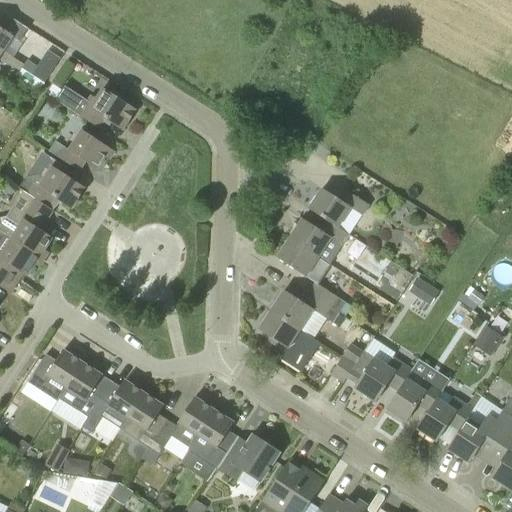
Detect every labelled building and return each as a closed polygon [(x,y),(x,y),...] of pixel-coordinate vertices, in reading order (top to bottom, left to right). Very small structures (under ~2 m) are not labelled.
[(0,54),(2,56),(0,57),(0,59),(10,66),(14,59),(4,52),(14,37),(0,27),(0,54)] [(20,73),(22,69),(25,65),(14,59),(10,66),(20,73)] [(92,96),(88,102),(65,86),(56,100),(99,128),(106,118),(123,130),(136,111),(103,90),(97,99),(92,96)] [(70,150),(66,148),(56,141),(49,152),(79,171),(86,161),(98,169),(110,150),(82,131),(70,150)] [(35,183),(26,178),(20,188),(48,207),(55,197),(72,208),(84,189),(70,179),(73,174),(75,175),(76,174),(51,158),(51,159),(45,160),(39,168),(41,174),(35,183)] [(328,221),(335,226),(348,207),(362,216),(369,205),(348,191),(341,201),(323,189),(317,197),(316,196),(311,205),(312,206),(309,210),(328,222),(328,221)] [(12,239),(40,257),(52,239),(40,231),(47,221),(19,203),(12,213),(11,212),(7,217),(1,219),(2,224),(0,227),(0,231),(12,239)] [(292,236),(290,239),(330,265),(350,235),(335,226),(328,221),(328,222),(321,231),(303,219),(298,227),(297,226),(291,235),(292,236)] [(12,239),(0,257),(0,286),(3,289),(16,269),(27,277),(40,257),(12,239)] [(281,250),(282,251),(277,259),(306,278),(317,284),(329,267),(330,265),(290,239),(288,242),(287,241),(281,250)] [(439,295),(417,281),(409,294),(430,308),(439,295)] [(315,285),(309,295),(339,314),(345,305),(315,285)] [(274,307),(272,311),(301,330),(314,310),(340,327),(345,318),(339,314),(309,295),(303,303),(285,291),(280,299),(279,298),(273,307),(274,307)] [(314,338),(301,330),(272,311),(270,314),(269,313),(263,322),(264,322),(259,330),(288,349),(290,346),(300,352),(306,351),(314,338)] [(488,332),(476,350),(491,360),(503,341),(488,332)] [(355,365),(364,352),(352,344),(343,357),(355,365)] [(57,361),(46,355),(28,383),(58,402),(60,400),(60,399),(83,363),(64,350),(57,361)] [(347,378),(357,384),(354,388),(377,403),(388,385),(399,391),(399,392),(407,380),(413,371),(393,358),(387,367),(374,358),(364,352),(355,365),(347,378)] [(347,378),(355,365),(343,357),(331,375),(344,383),(347,378)] [(91,394),(103,376),(83,363),(60,399),(60,400),(88,418),(100,400),(91,394)] [(419,405),(429,411),(430,412),(437,399),(443,391),(423,378),(418,387),(407,380),(399,392),(399,391),(387,410),(407,423),(419,405)] [(93,433),(99,425),(103,418),(121,430),(145,393),(125,381),(109,405),(100,400),(88,418),(83,426),(93,433)] [(145,393),(121,430),(150,448),(168,421),(159,415),(164,406),(145,393)] [(449,424),(460,431),(468,419),(474,410),(473,410),(482,398),(476,394),(467,406),(454,398),(448,406),(437,399),(430,412),(429,411),(417,429),(438,443),(449,424)] [(482,446),(492,452),(511,422),(511,396),(503,411),(496,421),(488,416),(481,428),(468,419),(460,431),(448,449),(470,464),(482,446)] [(168,421),(150,448),(143,458),(153,465),(172,436),(190,448),(198,435),(198,436),(215,410),(195,398),(178,423),(179,423),(177,426),(168,421)] [(218,468),(220,465),(238,437),(229,431),(234,423),(215,410),(198,436),(198,435),(190,448),(189,450),(217,469),(218,468)] [(511,422),(492,452),(503,459),(491,477),(511,491),(511,422)] [(248,444),(238,437),(220,465),(218,468),(253,490),(259,481),(261,482),(280,453),(253,436),(248,444)] [(57,444),(45,466),(56,472),(69,451),(57,444)] [(307,471),(290,460),(263,501),(255,511),(272,511),(275,509),(279,511),(303,511),(321,485),(308,476),(307,471)] [(110,497),(124,506),(133,492),(119,483),(110,497)] [(364,511),(368,506),(359,500),(356,506),(346,500),(344,504),(329,495),(318,511),(364,511)]
